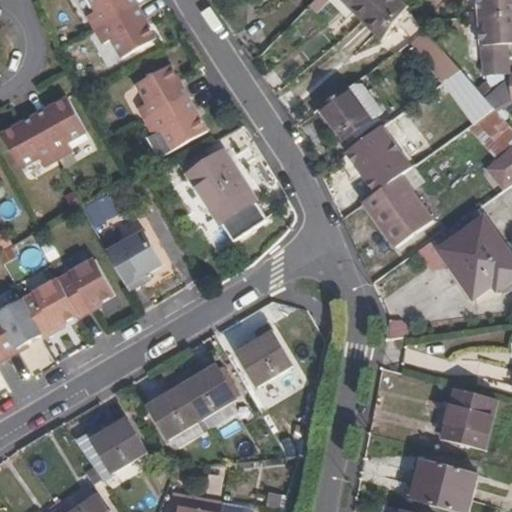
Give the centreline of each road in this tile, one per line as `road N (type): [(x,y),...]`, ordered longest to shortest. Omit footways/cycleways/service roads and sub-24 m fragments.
road 1 (residential): [(0,447),(333,244)]
road 2 (residential): [(199,0),(333,244)]
road 3 (residential): [(333,244),(364,314),(332,511)]
